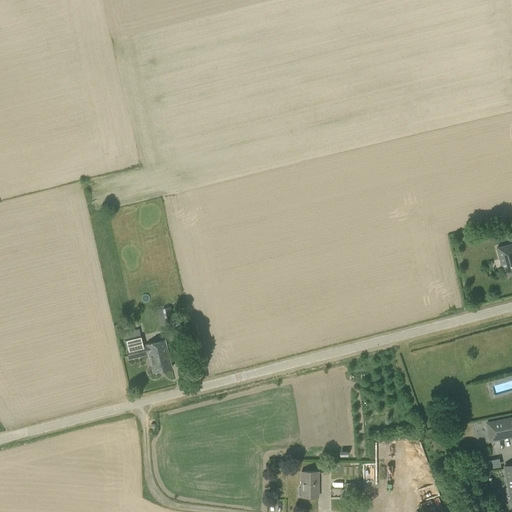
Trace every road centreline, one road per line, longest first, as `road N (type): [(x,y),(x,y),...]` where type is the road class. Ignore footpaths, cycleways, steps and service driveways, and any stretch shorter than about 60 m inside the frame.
road 1 (unclassified): [(0,439),(511,307)]
road 2 (unknown): [(201,511),(152,492),(144,401)]
